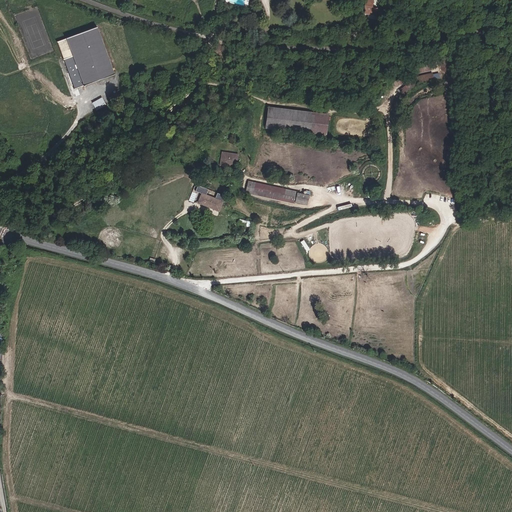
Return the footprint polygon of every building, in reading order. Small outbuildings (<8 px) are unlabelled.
[(373,0),(372,0),(364,0),(364,13),(372,14),(373,0)] [(98,29),(68,41),(75,58),(65,62),(76,91),(116,76),(98,29)] [(416,73),(430,72),(429,63),(416,64),(416,73)] [(417,78),(419,82),(433,77),(432,72),(417,78)] [(401,92),(414,84),(412,80),(399,88),(401,92)] [(423,86),(425,92),(437,88),(436,82),(423,86)] [(404,103),(420,94),(418,89),(401,99),(404,103)] [(98,111),(108,104),(102,95),(92,102),(98,111)] [(327,115),(267,108),(265,129),(325,136),(327,115)] [(238,155),(222,153),(220,165),(235,168),(238,155)] [(248,189),(293,200),(296,190),(250,179),(248,189)] [(425,189),(424,193),(428,195),(427,199),(435,200),(436,196),(440,197),(441,193),(425,189)] [(307,193),(296,190),(293,200),(305,202),(307,193)] [(204,196),(201,195),(198,203),(214,208),(218,199),(204,194),(204,196)]
